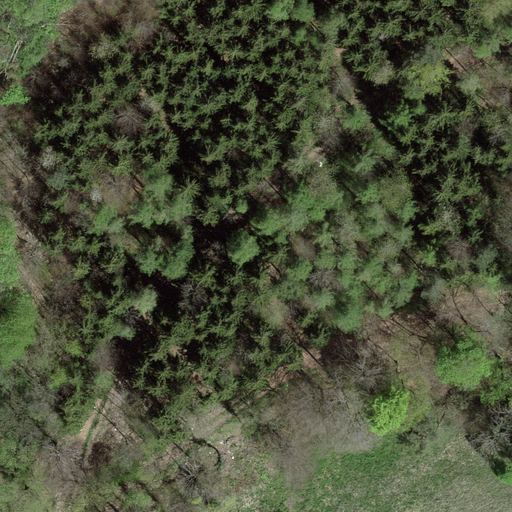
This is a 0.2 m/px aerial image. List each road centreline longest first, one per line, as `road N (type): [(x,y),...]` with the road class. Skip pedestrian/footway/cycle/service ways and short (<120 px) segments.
road 1 (track): [(511,39),(355,117),(161,282),(125,353),(67,511)]
road 2 (track): [(107,511),(283,374),(401,324),(511,295)]
